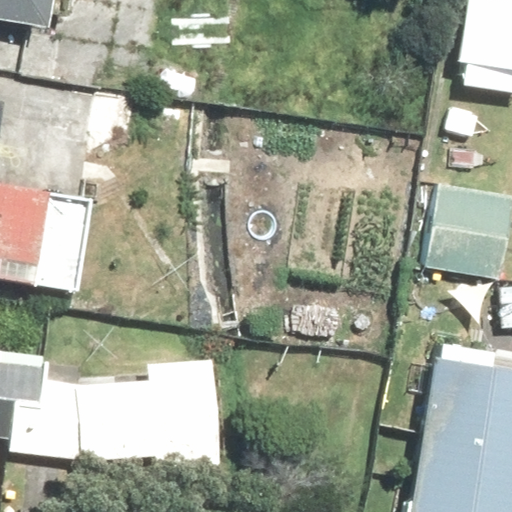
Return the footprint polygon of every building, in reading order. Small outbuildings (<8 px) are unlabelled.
[(0,0),(0,27),(29,33),(34,0),(0,0)] [(482,0),(454,0),(445,66),(455,67),(452,89),(509,97),(511,80),(511,0),(493,0),(493,2),(482,0)] [(505,197),(429,184),(415,269),(491,281),(505,197)] [(0,264),(22,268),(33,199),(0,193),(0,264)] [(511,288),(489,287),(487,344),(511,344),(511,288)] [(511,511),(511,376),(485,372),(487,356),(451,350),(449,366),(420,361),(395,511),(511,511)] [(77,388),(31,383),(32,376),(0,372),(0,453),(68,462),(69,466),(141,461),(142,474),(205,470),(198,364),(135,368),(136,385),(77,388)]
